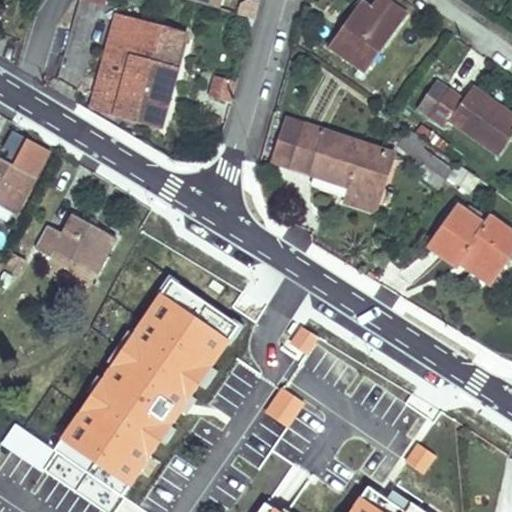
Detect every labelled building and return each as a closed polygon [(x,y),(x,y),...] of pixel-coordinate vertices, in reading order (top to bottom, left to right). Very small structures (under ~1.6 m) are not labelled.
[(182,0),(218,10),(220,0),(182,0)] [(363,74),(406,15),(385,0),(376,0),(370,9),(361,2),(328,49),(363,74)] [(116,116),(132,57),(129,56),(138,26),(114,19),(105,50),(109,51),(92,109),(116,116)] [(179,69),(187,40),(139,27),(138,26),(129,56),(132,57),(178,70),(179,69)] [(163,129),(178,70),(132,57),(116,116),(163,129)] [(226,102),(233,81),(216,76),(209,97),(226,102)] [(511,139),(511,115),(474,89),(465,101),(449,90),(428,118),(443,129),(449,122),(499,158),(511,139)] [(213,132),(218,118),(209,115),(205,129),(213,132)] [(382,193),(394,156),(305,127),(291,169),(350,189),(352,190),(354,184),(382,193)] [(451,170),(405,137),(398,147),(431,170),(432,170),(433,171),(432,172),(425,181),(437,190),(438,190),(438,189),(448,175),(452,170),(451,170)] [(0,205),(16,214),(35,178),(0,158),(0,205)] [(444,194),(458,175),(452,170),(448,175),(438,189),(438,190),(444,194)] [(376,211),(382,193),(354,184),(352,190),(350,189),(345,202),(347,202),(375,212),(376,211)] [(498,276),(511,255),(511,234),(490,218),(485,225),(457,206),(429,245),(456,265),(460,259),(465,252),(472,258),(493,273),(498,276)] [(97,274),(117,238),(73,214),(63,233),(49,225),(35,249),(50,258),(54,250),(97,274)] [(493,273),(472,258),(465,252),(460,259),(462,261),(491,282),(492,283),(498,276),(493,273)] [(18,275),(27,260),(14,253),(6,268),(18,275)] [(157,438),(118,413),(122,406),(88,384),(61,426),(79,437),(99,450),(133,471),(136,472),(157,438)] [(136,487),(156,456),(164,444),(165,442),(158,438),(157,438),(136,472),(133,471),(99,450),(93,460),(136,487)] [(319,511),(323,507),(282,481),(286,474),(253,453),(227,494),(245,505),(255,511),(319,511)] [(461,510),(461,469),(447,469),(447,510),(461,510)]
